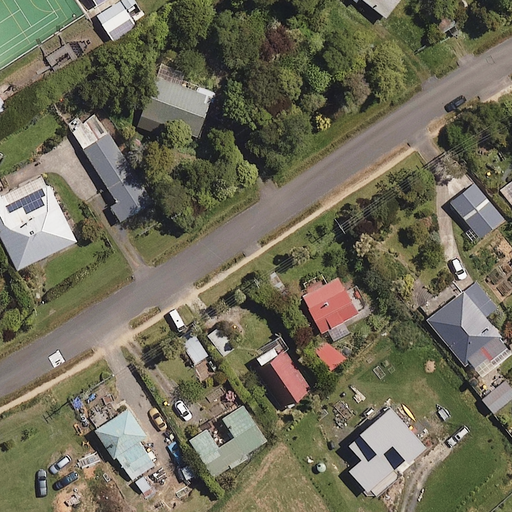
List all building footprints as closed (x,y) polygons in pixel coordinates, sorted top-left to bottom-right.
[(135,0),(115,0),(95,12),(112,40),(136,25),(126,8),(137,1),(135,0)] [(396,0),(366,0),(386,15),(396,0)] [(79,60),(68,43),(45,57),(55,74),(79,60)] [(193,145),(214,85),(159,65),(138,125),(193,145)] [(111,132),(98,113),(71,130),(116,200),(110,204),(120,220),(153,198),(111,132)] [(75,238),(43,173),(0,194),(0,233),(17,267),(75,238)] [(511,178),(500,189),(511,203),(511,178)] [(503,217),(474,181),(450,201),(479,237),(503,217)] [(288,291),(273,270),(262,278),(277,299),(288,291)] [(321,330),(327,327),(334,341),(350,333),(343,319),(366,308),(358,292),(349,297),(338,275),(302,294),(321,330)] [(496,306),(475,279),(444,303),(438,295),(420,309),(464,365),(470,360),(476,368),(508,344),(485,315),(496,306)] [(235,346),(218,325),(207,334),(224,355),(235,346)] [(207,354),(195,334),(181,342),(194,363),(207,354)] [(344,357),(327,337),(314,349),(331,368),(344,357)] [(310,388),(277,341),(256,356),(263,366),(258,370),(284,407),(310,388)] [(511,395),(511,387),(505,379),(482,398),(493,411),(511,395)] [(266,439),(243,402),(222,415),(235,435),(218,445),(206,426),(189,437),(214,477),(247,456),(245,452),(266,439)] [(146,433),(128,406),(95,428),(114,457),(116,455),(131,479),(154,464),(137,438),(146,433)] [(157,483),(148,470),(134,480),(143,493),(157,483)]
